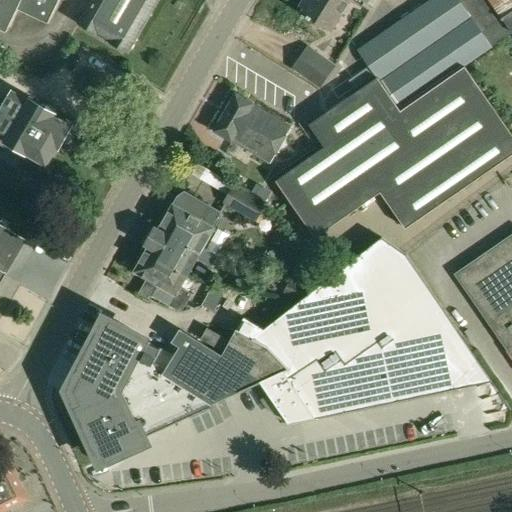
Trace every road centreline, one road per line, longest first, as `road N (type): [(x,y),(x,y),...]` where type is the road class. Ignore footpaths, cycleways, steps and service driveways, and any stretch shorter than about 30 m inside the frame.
road 1 (unclassified): [(9,414),(240,0)]
road 2 (residential): [(127,511),(511,441)]
road 3 (unknown): [(511,383),(440,275),(442,264),(511,213)]
road 4 (secondary): [(76,511),(41,437),(9,414)]
